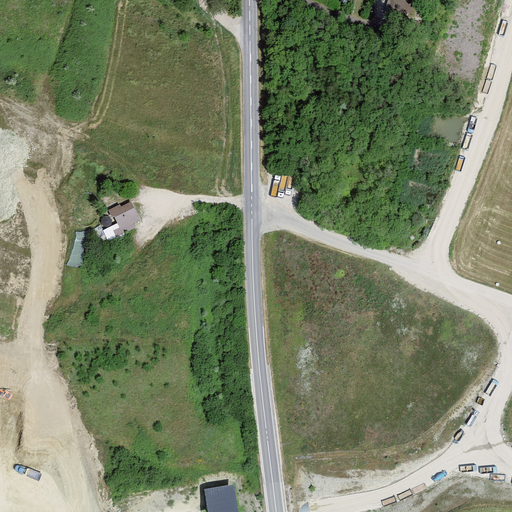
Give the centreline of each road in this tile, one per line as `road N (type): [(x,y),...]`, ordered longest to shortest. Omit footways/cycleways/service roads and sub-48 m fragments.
road 1 (secondary): [(276,511),(252,214)]
road 2 (unclassified): [(252,214),(511,302)]
road 3 (track): [(431,272),(511,12)]
road 4 (secondary): [(252,214),(249,0)]
